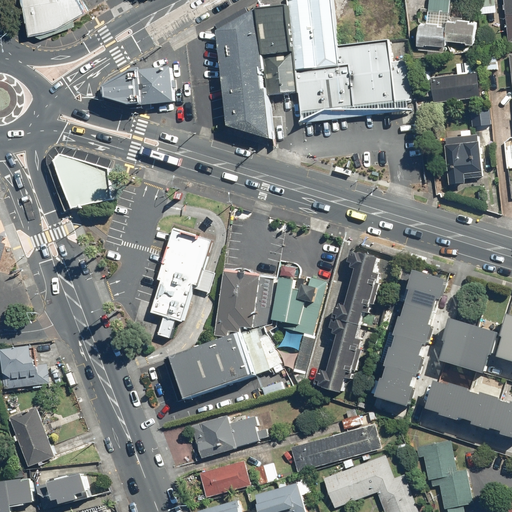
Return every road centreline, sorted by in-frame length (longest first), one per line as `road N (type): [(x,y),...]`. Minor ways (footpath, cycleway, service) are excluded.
road 1 (primary): [(168,147),(511,252)]
road 2 (secondary): [(78,313),(156,511)]
road 3 (secondary): [(20,65),(71,53),(128,20),(168,9)]
road 4 (secondary): [(26,128),(63,274)]
road 5 (primary): [(168,147),(135,148),(30,125)]
road 6 (secondary): [(63,274),(0,153)]
